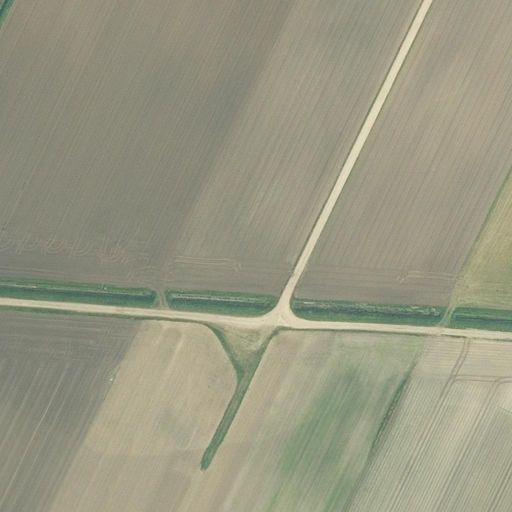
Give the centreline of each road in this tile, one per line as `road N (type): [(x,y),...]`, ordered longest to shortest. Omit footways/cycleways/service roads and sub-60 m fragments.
road 1 (track): [(426,0),(278,311),(258,322),(0,300)]
road 2 (track): [(278,311),(290,324),(511,336)]
